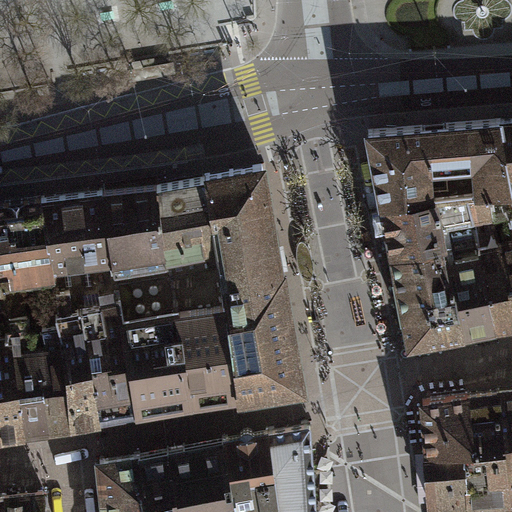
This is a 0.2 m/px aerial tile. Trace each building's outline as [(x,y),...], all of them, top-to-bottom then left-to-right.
[(174,61),(128,69),(130,80),(176,72),(174,61)] [(511,185),(511,188),(511,118),(500,119),(511,185)] [(489,188),(511,185),(500,119),(369,129),(384,203),(432,196),(432,167),(475,164),(478,189),(489,188)] [(263,164),(206,174),(218,245),(221,264),(224,283),(223,283),(238,391),(301,380),(263,164)] [(206,174),(157,182),(168,255),(218,245),(206,174)] [(168,256),(168,255),(157,182),(103,188),(113,254),(115,264),(168,256)] [(489,188),(494,215),(511,212),(511,214),(511,188),(511,185),(489,188)] [(54,262),(113,254),(103,188),(42,195),(54,262)] [(497,324),(511,321),(511,297),(508,278),(500,241),(494,215),(489,188),(478,189),(467,190),(472,216),(476,215),(478,226),(479,236),(497,324)] [(467,190),(432,196),(384,203),(393,252),(428,246),(443,240),(442,232),(478,226),(476,215),(472,216),(467,190)] [(0,266),(4,290),(21,288),(19,276),(56,270),(54,262),(42,195),(0,201),(0,266)] [(479,236),(443,240),(463,332),(497,324),(479,236)] [(511,239),(500,241),(508,278),(511,297),(511,239)] [(463,332),(443,240),(428,246),(393,252),(410,341),(463,332)] [(298,256),(298,264),(314,262),(312,253),(308,245),(305,241),(301,241),(299,243),(298,246),(298,256)] [(218,245),(168,255),(168,256),(171,272),(172,273),(221,264),(218,245)] [(113,254),(54,262),(56,270),(57,282),(59,290),(77,287),(81,305),(119,297),(117,281),(115,264),(113,254)] [(168,256),(115,264),(117,281),(171,272),(168,256)] [(314,262),(298,264),(302,273),(305,277),(308,280),(310,279),(313,276),(314,272),(314,262)] [(221,264),(172,273),(178,310),(224,303),(221,284),(223,283),(224,283),(221,264)] [(171,272),(117,281),(119,297),(121,297),(125,318),(178,310),(172,273),(171,272)] [(47,345),(42,346),(50,423),(71,419),(65,350),(59,310),(61,310),(59,290),(57,282),(37,285),(41,307),(47,345)] [(224,303),(178,310),(192,398),(238,391),(223,283),(221,284),(224,303)] [(71,422),(98,417),(81,305),(77,287),(59,290),(61,310),(59,310),(65,350),(71,419),(71,422)] [(21,288),(4,290),(7,305),(8,315),(26,313),(23,288),(21,288)] [(137,407),(119,297),(81,305),(98,417),(100,417),(100,413),(137,407)] [(137,407),(192,398),(178,310),(125,318),(121,297),(119,297),(137,407)] [(13,357),(11,332),(8,315),(7,305),(0,306),(0,432),(25,428),(13,357)] [(25,428),(50,423),(42,346),(30,347),(28,313),(26,313),(8,315),(11,332),(13,357),(25,428)] [(511,387),(500,388),(511,497),(511,510),(511,387)] [(500,388),(469,392),(474,444),(488,444),(490,470),(467,471),(468,500),(481,500),(511,497),(500,388)] [(424,397),(428,450),(466,448),(467,471),(490,470),(488,444),(474,444),(469,392),(424,397)] [(239,511),(315,511),(311,439),(310,419),(225,434),(227,443),(239,511)] [(239,511),(227,443),(225,434),(139,450),(141,459),(150,511),(239,511)] [(428,450),(432,505),(440,511),(468,511),(468,500),(467,471),(466,448),(428,450)] [(150,511),(141,459),(139,450),(119,453),(101,456),(102,466),(107,511),(150,511)] [(5,493),(5,511),(45,511),(44,490),(24,491),(5,493)] [(511,511),(511,510),(511,497),(481,500),(481,511),(511,511)]
